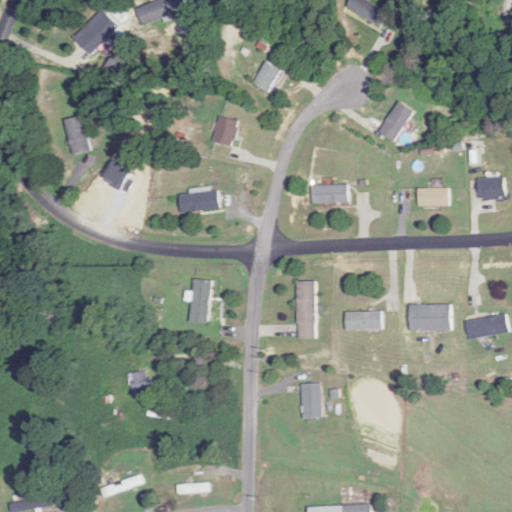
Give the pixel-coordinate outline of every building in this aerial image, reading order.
[(145,27),(189,9),(185,0),(163,0),(138,10),(145,27)] [(353,0),(349,7),(383,28),(391,13),(369,0),(353,0)] [(93,55),(121,27),(105,11),(77,39),(93,55)] [(254,83),(270,94),(285,72),(269,61),(254,83)] [(381,132),(396,142),(417,112),(403,102),(381,132)] [(216,141),(236,147),(244,122),(223,116),(216,141)] [(68,120),(76,155),(92,151),(84,117),(68,120)] [(508,199),(508,178),(481,178),(481,200),(508,199)] [(315,185),(315,204),(352,204),(352,185),(315,185)] [(451,206),(451,188),(420,188),(420,206),(451,206)] [(225,210),(224,190),(192,192),(192,195),(183,195),(184,213),(225,210)] [(194,322),(212,323),(213,280),(196,280),(194,322)] [(318,338),(318,282),(300,282),(300,338),(318,338)] [(454,305),(413,305),(413,331),(454,331),(454,305)] [(385,312),(349,312),(349,330),(385,330),(385,312)] [(472,340),(511,331),(509,314),(468,322),(472,340)] [(131,376),(138,399),(155,394),(147,371),(131,376)] [(324,384),(306,384),(306,419),(324,419),(324,384)] [(147,484),(144,475),(103,488),(106,498),(147,484)] [(210,492),(210,484),(180,485),(180,493),(210,492)] [(55,509),(55,499),(12,501),(13,511),(55,509)]
